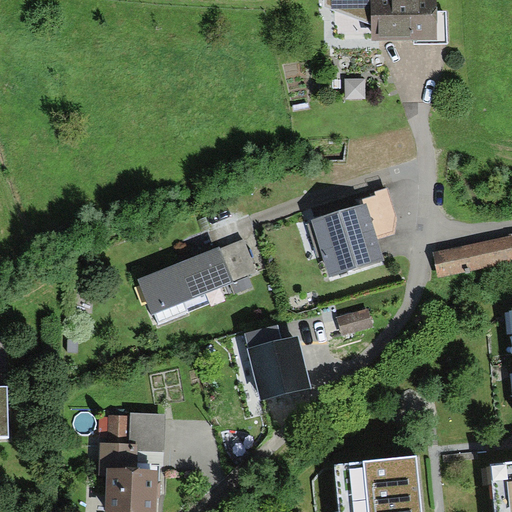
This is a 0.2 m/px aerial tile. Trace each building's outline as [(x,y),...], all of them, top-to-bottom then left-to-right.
[(323,0),(323,8),(373,25),(373,41),(413,40),(437,39),(437,12),(436,0),(323,0)] [(446,12),(437,12),(437,39),(413,40),(413,44),(447,44),(446,12)] [(361,211),(312,225),(328,277),(376,262),(361,211)] [(511,258),(511,232),(441,242),(444,267),(511,258)] [(215,243),(130,276),(147,319),(232,286),(215,243)] [(361,302),(329,312),(335,330),(367,320),(361,302)] [(282,323),(238,336),(255,394),(299,381),(282,323)] [(143,438),(93,435),(88,502),(139,505),(143,438)] [(417,511),(411,461),(331,471),(336,511),(417,511)] [(493,511),(511,511),(511,463),(490,466),(493,511)]
